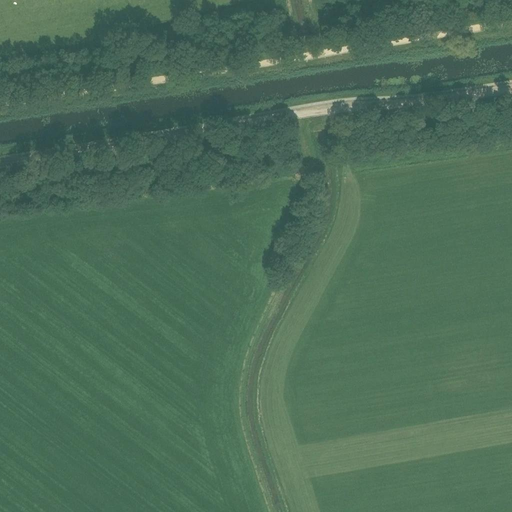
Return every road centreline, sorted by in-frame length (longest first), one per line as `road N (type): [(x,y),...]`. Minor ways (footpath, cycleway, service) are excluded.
road 1 (track): [(0,106),(511,25)]
road 2 (track): [(333,108),(0,163)]
road 3 (track): [(511,87),(333,108)]
